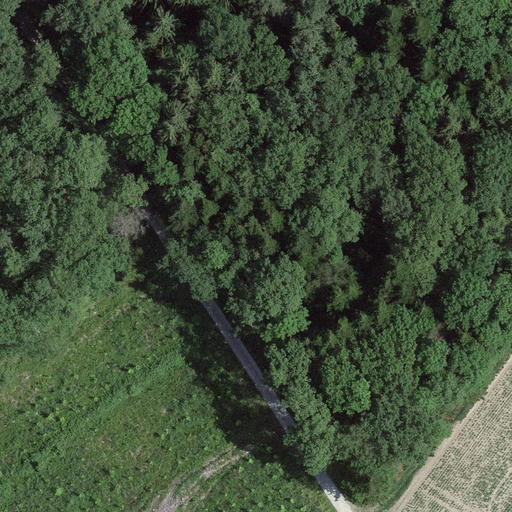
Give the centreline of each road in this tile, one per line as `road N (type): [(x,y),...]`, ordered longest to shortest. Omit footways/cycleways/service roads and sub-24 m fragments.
road 1 (track): [(358,511),(19,0)]
road 2 (track): [(67,0),(99,120)]
